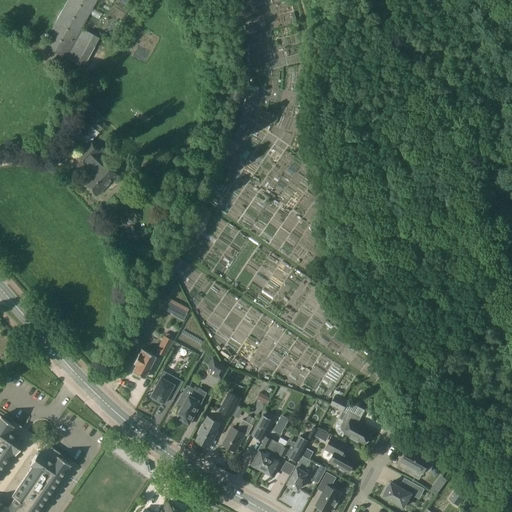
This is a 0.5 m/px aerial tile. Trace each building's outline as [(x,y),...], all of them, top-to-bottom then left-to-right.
[(67,0),(48,36),(42,45),(65,57),(97,0),(67,0)] [(99,38),(83,28),(66,58),(83,68),(99,38)] [(83,183),(95,195),(115,175),(103,163),(101,165),(94,157),(100,151),(91,142),(75,158),(84,167),(86,166),(93,173),(83,183)] [(271,166),(268,171),(276,177),(280,172),(271,166)] [(217,205),(224,210),(236,191),(229,186),(217,205)] [(259,260),(267,251),(258,244),(250,253),(259,260)] [(179,258),(176,262),(172,268),(178,272),(182,265),(184,261),(179,258)] [(154,329),(168,337),(179,319),(169,313),(164,321),(160,319),(154,329)] [(308,319),(303,327),(313,334),(318,326),(308,319)] [(285,328),(282,335),(291,339),(294,332),(285,328)] [(172,340),(164,336),(155,352),(163,356),(172,340)] [(354,348),(358,345),(350,338),(347,342),(354,348)] [(297,353),(304,345),(296,339),(289,347),(297,353)] [(155,356),(141,349),(139,353),(138,353),(133,363),(133,364),(133,363),(136,365),(132,371),(132,372),(144,378),(144,377),(155,356),(155,357),(155,356)] [(227,368),(214,360),(211,366),(217,369),(213,375),(221,379),(227,368)] [(152,397),(151,399),(159,403),(161,401),(163,403),(170,390),(176,392),(182,381),(163,371),(150,395),(152,397)] [(206,393),(198,388),(193,398),(183,392),(177,403),(181,406),(178,412),(182,415),(180,419),(189,424),(201,402),(206,393)] [(240,398),(229,392),(220,410),(231,416),(240,398)] [(335,394),(330,404),(343,411),(348,401),(341,397),(337,395),(335,394)] [(361,417),(348,410),(342,419),(344,420),(341,426),(341,428),(342,430),(344,431),(344,432),(351,436),(350,438),(357,441),(358,440),(365,443),(372,430),(358,422),(361,417)] [(244,433),(248,435),(250,432),(251,432),(258,419),(249,415),(246,420),(243,419),(237,429),(232,427),(223,444),(235,450),(244,433)] [(262,415),(252,434),(264,441),(262,443),(259,448),(258,448),(254,456),(255,457),(252,463),(263,469),(277,442),(264,435),(272,420),(262,415)] [(286,424),(289,419),(282,415),(279,420),(286,424)] [(0,469),(12,452),(15,454),(24,441),(9,431),(13,425),(1,416),(0,416),(0,469)] [(197,440),(209,446),(217,431),(215,430),(219,422),(207,416),(203,424),(202,423),(198,431),(201,432),(197,440)] [(277,442),(263,469),(273,474),(276,468),(278,469),(285,456),(286,453),(289,455),(298,460),(309,440),(300,435),(292,450),(277,442)] [(348,445),(332,436),(325,449),(334,453),(329,461),(339,467),(339,469),(344,472),(346,470),(349,472),(356,459),(344,452),(348,445)] [(406,472),(419,479),(422,473),(423,473),(425,468),(430,471),(434,463),(430,461),(431,457),(419,451),(419,452),(409,447),(401,461),(409,466),(406,472)] [(14,511),(36,511),(70,464),(57,455),(53,461),(38,451),(29,463),(32,466),(12,495),(15,497),(8,507),(15,508),(14,511)] [(301,457),(296,467),(287,483),(297,488),(307,469),(310,463),(302,458),(301,457)] [(320,465),(312,479),(318,483),(326,468),(320,465)] [(325,511),(327,511),(328,511),(329,511),(333,506),(335,507),(339,499),(337,498),(341,492),(331,486),(336,477),(327,472),(318,488),(324,491),(316,505),(319,507),(318,509),(324,511),(325,511)] [(399,486),(391,482),(387,488),(386,487),(383,493),(384,494),(383,496),(404,507),(411,494),(415,496),(420,486),(403,477),(399,484),(400,484),(399,486)] [(462,483),(450,500),(459,506),(471,489),(462,483)] [(441,488),(434,484),(430,490),(437,494),(441,488)] [(8,507),(1,506),(2,502),(0,502),(0,511),(14,511),(15,508),(8,507)] [(179,511),(181,510),(178,509),(179,508),(171,502),(170,503),(167,502),(162,511),(161,510),(159,511),(179,511)]
